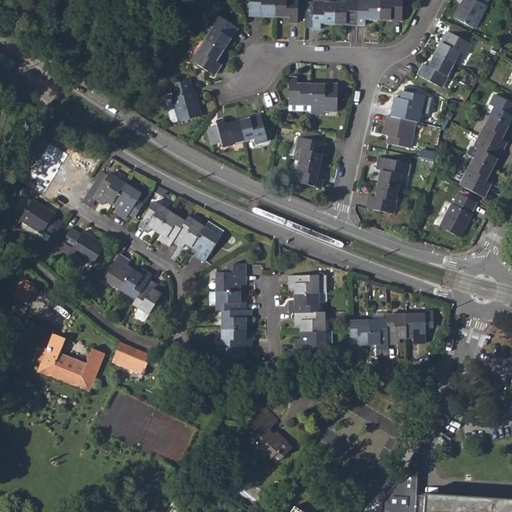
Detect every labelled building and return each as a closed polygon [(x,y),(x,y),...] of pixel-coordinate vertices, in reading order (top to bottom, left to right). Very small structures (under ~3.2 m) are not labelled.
[(248,0),(248,17),(288,18),(289,23),(297,23),(297,0),(248,0)] [(320,30),(321,25),(364,25),(365,20),(400,21),(401,0),(335,0),(336,3),(313,4),(312,30),(320,30)] [(461,0),(453,17),(475,28),(485,8),(485,6),(487,0),(461,0)] [(192,61),(215,75),(221,65),(217,63),(237,29),(214,15),(208,25),(212,28),(192,61)] [(422,65),(417,76),(440,88),(459,53),(464,55),(469,47),(469,45),(473,36),(452,26),(447,32),(445,32),(428,66),(422,65)] [(0,63),(11,70),(16,62),(0,52),(0,63)] [(289,78),(288,105),(310,107),(310,115),(323,115),(324,112),(336,112),(337,86),(310,85),(297,84),(297,78),(289,78)] [(171,97),(178,122),(201,116),(192,91),(191,91),(188,81),(170,86),(173,96),(171,97)] [(418,122),(420,114),(424,97),(418,96),(418,90),(405,88),(404,92),(401,92),(400,100),(394,99),(390,117),(386,116),(381,134),(387,136),(387,144),(409,148),(415,122),(418,122)] [(478,149),(464,178),(488,190),(491,184),(487,182),(506,143),(502,140),(511,120),(511,104),(494,95),(489,106),(494,108),(474,147),(478,149)] [(178,121),(171,97),(165,99),(163,102),(169,120),(172,122),(178,121)] [(420,114),(427,115),(431,98),(424,97),(420,114)] [(220,146),(222,148),(254,140),(256,144),(268,142),(259,116),(225,124),(224,121),(215,122),(216,126),(208,129),(213,148),(220,146)] [(299,161),(294,181),(321,188),(322,180),(317,179),(325,145),(324,144),(325,137),(309,134),(292,130),(292,133),(299,134),(298,139),(297,139),(295,149),(301,151),(299,161)] [(46,132),(42,139),(49,143),(52,136),(46,132)] [(469,148),(465,155),(473,160),(478,149),(474,147),(472,147),(469,148)] [(301,151),(295,149),(293,159),(299,161),(301,151)] [(47,159),(52,161),(56,156),(51,153),(47,159)] [(52,161),(62,167),(65,161),(56,156),(52,161)] [(369,197),(367,209),(393,214),(401,176),(406,177),(409,165),(382,159),(373,198),(369,197)] [(82,202),(89,207),(94,199),(107,175),(102,171),(82,202)] [(107,175),(94,199),(102,204),(105,200),(116,206),(114,211),(124,218),(128,213),(134,216),(143,203),(137,198),(140,192),(108,173),(107,175)] [(452,205),(440,227),(461,238),(472,217),(471,214),(476,203),(459,194),(453,204),(452,205)] [(32,200),(20,220),(42,233),(44,231),(53,237),(63,222),(53,216),(54,214),(32,200)] [(193,255),(203,261),(218,237),(186,217),(184,220),(153,202),(138,226),(147,233),(151,228),(160,234),(159,240),(168,245),(172,240),(182,246),(185,244),(195,250),(193,255)] [(71,228),(56,251),(64,256),(69,250),(92,264),(103,245),(82,232),(79,234),(71,228)] [(120,255),(105,279),(135,299),(132,305),(148,315),(159,295),(155,292),(158,286),(149,279),(150,274),(141,269),(137,273),(127,267),(129,261),(120,255)] [(219,311),(221,358),(236,359),(244,360),(243,349),(251,348),(251,337),(246,336),(246,323),(251,323),(251,311),(246,311),(245,300),(240,299),(239,287),(244,286),(244,273),(214,273),(214,293),(214,304),(214,311),(219,311)] [(325,351),(325,345),(324,332),(324,313),(319,312),(319,305),(318,295),(318,276),(288,276),(288,288),(293,288),(293,303),(289,302),(289,313),(294,313),(294,325),(299,325),(299,338),(295,339),(296,351),(325,351)] [(326,276),(318,276),(318,295),(326,294),(326,276)] [(11,296),(26,303),(33,287),(20,280),(11,296)] [(326,294),(318,295),(319,305),(325,304),(327,302),(326,294)] [(148,315),(138,308),(134,315),(134,318),(141,322),(143,322),(148,315)] [(350,321),(350,351),(362,350),(362,346),(375,346),(375,350),(386,350),(386,345),(398,344),(400,339),(412,339),(413,344),(425,344),(424,316),(386,315),(386,321),(350,321)] [(324,332),(325,345),(334,344),(334,331),(324,332)] [(52,334),(37,372),(88,392),(103,355),(91,350),(86,363),(60,353),(64,339),(52,334)] [(141,376),(145,367),(148,359),(150,356),(119,343),(111,364),(141,376)] [(145,367),(154,371),(157,364),(148,359),(145,367)] [(251,432),(239,444),(257,460),(261,456),(269,459),(276,453),(283,456),(292,447),(276,432),(273,433),(269,430),(277,421),(265,410),(247,429),(251,432)] [(511,511),(511,500),(425,495),(424,497),(417,496),(418,470),(405,469),(374,511),(511,511)]
